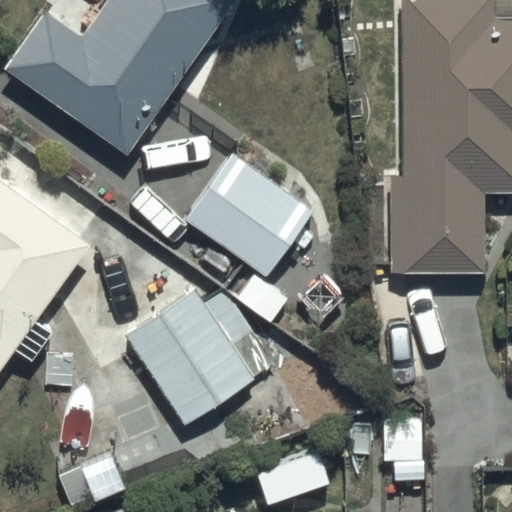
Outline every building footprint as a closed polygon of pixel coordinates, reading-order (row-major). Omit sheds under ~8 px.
[(45,4),(1,64),(121,153),(234,0),(97,0),(77,28),(45,4)] [(511,10),(492,11),(491,0),(396,0),(396,180),(384,180),(384,270),(481,269),(481,189),(511,188),(511,10)] [(305,205),(226,151),(179,220),(257,274),(305,205)] [(0,359),(10,347),(27,360),(51,328),(34,314),(88,243),(0,175),(0,359)] [(187,280),(118,329),(182,420),(248,373),(226,342),(247,327),(220,289),(202,301),(187,280)]
